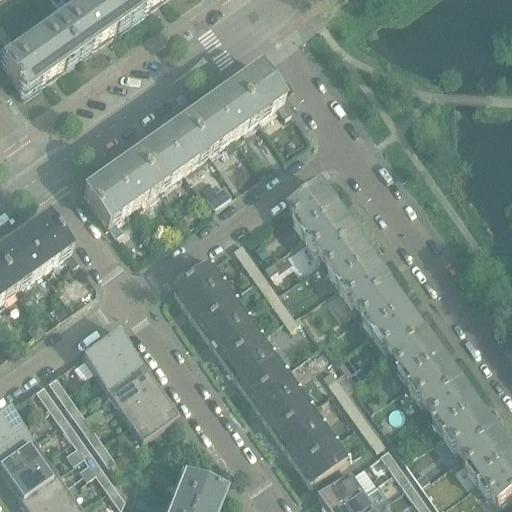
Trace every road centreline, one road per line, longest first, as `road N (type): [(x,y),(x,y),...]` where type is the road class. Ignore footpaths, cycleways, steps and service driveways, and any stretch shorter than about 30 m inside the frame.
road 1 (residential): [(511,382),(349,145)]
road 2 (residential): [(127,301),(349,145)]
road 3 (residential): [(257,16),(40,176)]
road 4 (residential): [(127,301),(272,511)]
road 5 (residential): [(349,145),(257,16)]
road 6 (residential): [(0,391),(127,301)]
road 7 (residential): [(40,176),(127,301)]
